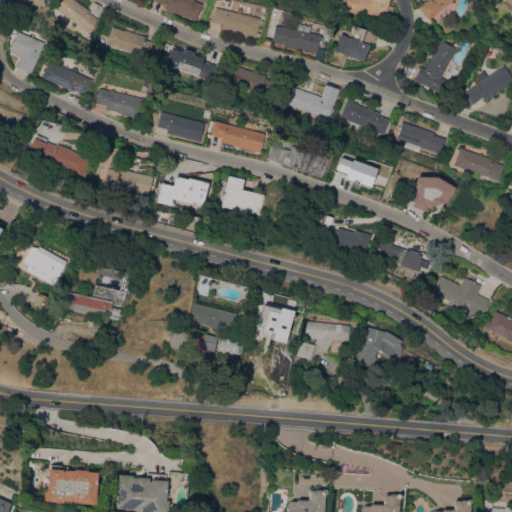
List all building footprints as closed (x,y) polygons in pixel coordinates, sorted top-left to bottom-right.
[(104,6),(91,32),(53,7),(57,0),(76,0),(89,8),(93,2),(104,6)] [(153,0),(192,0),(202,4),(195,21),(175,12),(173,16),(164,12),(165,8),(164,8),(165,5),(153,1),(153,0)] [(390,0),(389,5),(393,6),(390,22),(345,10),(347,0),(390,0)] [(429,19),(419,7),(427,0),(453,0),(430,18),(429,19)] [(260,18),(255,37),(233,31),(233,30),(221,27),(222,24),(211,21),(214,7),(260,18)] [(63,25),(59,30),(54,26),(58,21),(63,25)] [(284,43),(272,40),(275,25),(296,29),(298,23),(310,26),(309,32),(320,34),(317,52),(284,45),(284,43)] [(340,33),(348,36),(352,24),(377,34),(372,48),(368,47),(363,60),(334,49),(340,33)] [(107,43),(112,26),(124,30),(124,29),(145,36),(144,39),(156,43),(152,58),(107,43)] [(19,30),(45,42),(31,73),(17,66),(21,56),(9,50),(19,30)] [(414,79),(421,66),(425,68),(440,40),(456,48),(441,77),(448,80),(442,93),(414,79)] [(166,63),(172,46),(181,49),(181,50),(183,51),(184,48),(194,52),(193,54),(205,58),(204,61),(216,65),(212,78),(199,73),(198,75),(166,63)] [(86,94),(74,89),(73,90),(42,76),(50,60),(93,80),(86,94)] [(465,91),(476,83),(472,78),(483,70),(487,76),(503,64),(511,76),(511,82),(496,93),(496,92),(485,100),(483,96),(473,103),(469,109),(457,105),(466,92),(465,91)] [(266,76),(265,78),(269,79),(269,81),(270,81),(266,94),(229,82),(234,65),(266,76)] [(287,104),(293,87),(321,96),(325,84),(339,88),(334,104),(333,104),(330,116),(329,115),(328,117),(287,104)] [(144,98),(140,117),(117,112),(117,111),(106,108),(107,105),(95,102),(98,88),(144,98)] [(340,116),(347,99),(380,113),(379,115),(390,119),(384,134),(340,116)] [(204,122),(200,140),(166,132),(167,129),(157,126),(161,111),(204,122)] [(258,131),(260,125),(265,127),(263,133),(265,133),(260,152),(233,145),(233,144),(221,141),(221,137),(211,134),(214,120),(258,131)] [(420,146),(419,151),(404,146),(406,141),(396,138),(402,121),(434,132),(433,134),(445,138),(440,153),(420,146)] [(89,158),(82,174),(39,155),(39,154),(30,150),(36,136),(57,146),(57,144),(89,158)] [(268,158),(273,144),(289,150),(291,145),(329,158),(322,177),(268,158)] [(492,159),(492,160),(504,165),(499,179),(500,179),(499,184),(491,181),(492,179),(490,179),(490,177),(454,164),(460,147),(492,159)] [(351,158),(376,168),(375,170),(378,171),(370,189),(343,178),(345,174),(335,170),(340,157),(350,161),(351,158)] [(104,183),(108,167),(122,170),(122,168),(153,176),(149,194),(104,183)] [(209,182),(203,206),(173,199),(172,203),(160,200),(164,183),(173,185),(175,175),(188,178),(188,177),(209,182)] [(221,206),(228,175),(244,179),(242,189),(264,194),(259,214),(221,206)] [(415,194),(415,175),(435,176),(454,187),(445,202),(440,200),(441,202),(432,205),(432,204),(430,208),(425,206),(424,210),(411,205),(415,194)] [(192,210),(206,214),(202,225),(188,221),(189,218),(192,210)] [(353,232),(354,229),(370,234),(365,253),(345,247),(345,249),(332,245),(337,227),(353,232)] [(369,256),(375,237),(421,253),(422,252),(433,256),(428,271),(418,268),(417,271),(401,265),(400,266),(369,256)] [(28,271),(39,250),(65,265),(54,285),(28,271)] [(129,289),(128,293),(127,292),(124,303),(113,301),(112,306),(121,308),(119,319),(107,317),(107,315),(89,311),(88,313),(73,310),(73,309),(66,307),(69,292),(92,297),(95,284),(120,289),(124,270),(132,272),(131,278),(132,278),(129,289)] [(201,273),(212,276),(207,295),(197,292),(201,273)] [(432,292),(440,275),(459,285),(464,276),(480,284),(476,293),(490,300),(482,316),(432,292)] [(49,297),(48,299),(50,300),(46,311),(33,306),(38,292),(49,297)] [(237,313),(232,332),(209,326),(209,325),(188,320),(193,302),(237,313)] [(284,342),(291,309),(259,302),(253,329),(270,333),(269,338),(284,342)] [(511,318),(511,341),(507,339),(507,337),(485,326),(488,320),(490,321),(495,310),(511,318)] [(308,337),(308,335),(305,335),(307,320),(349,325),(348,340),(333,338),(326,351),(316,345),(316,343),(315,343),(316,338),(308,337)] [(365,326),(384,331),(401,341),(399,344),(401,344),(400,361),(387,360),(387,357),(376,350),(375,355),(376,356),(373,365),(355,363),(355,362),(365,326)] [(205,333),(217,336),(213,355),(200,352),(201,350),(205,333)] [(217,351),(218,337),(239,339),(238,353),(217,351)] [(295,354),(299,340),(314,344),(310,359),(295,354)] [(425,367),(427,362),(434,365),(432,370),(428,368),(425,367)] [(95,504),(75,502),(75,503),(69,503),(69,504),(43,502),(44,488),(46,488),(48,468),(62,469),(62,471),(64,471),(64,469),(73,470),(73,469),(86,470),(86,471),(97,472),(95,504)] [(118,474),(132,475),(132,477),(137,477),(137,476),(148,477),(148,480),(150,480),(150,479),(167,480),(166,500),(168,500),(167,511),(139,511),(134,510),(135,508),(115,507),(118,474)] [(287,511),(288,503),(289,503),(289,501),(296,501),(296,499),(305,500),(305,499),(309,499),(310,490),(316,490),(316,489),(321,490),(322,488),(325,488),(327,490),(327,492),(324,495),(323,511),(287,511)] [(370,506),(370,504),(382,504),(383,494),(389,495),(389,493),(395,493),(396,493),(398,493),(400,494),(400,497),(399,498),(398,511),(361,511),(361,507),(363,507),(363,505),(370,506)] [(434,511),(441,511),(441,509),(450,509),(453,509),(453,499),(465,500),(467,498),(470,499),(471,500),(471,502),(470,503),(469,511),(434,511)] [(504,506),(506,504),(509,505),(510,506),(510,508),(511,508),(511,511),(478,511),(480,500),(480,498),(491,499),(490,506),(504,507),(504,506)] [(0,511),(0,499),(10,503),(5,511),(0,511)]
